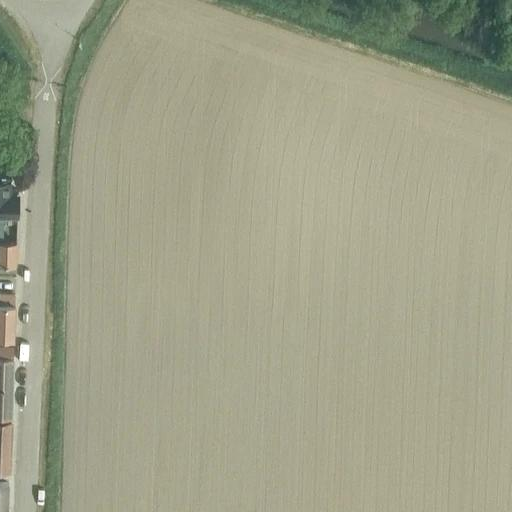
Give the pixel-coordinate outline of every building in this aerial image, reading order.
[(0,210),(17,212),(18,189),(11,189),(11,177),(0,176),(0,210)] [(0,271),(16,272),(16,241),(0,240),(0,271)] [(0,337),(14,338),(15,303),(15,294),(0,293),(0,337)] [(14,345),(0,344),(0,414),(12,415),(14,345)] [(0,469),(10,470),(11,422),(0,421),(0,469)] [(9,483),(0,482),(0,510),(7,511),(9,483)]
